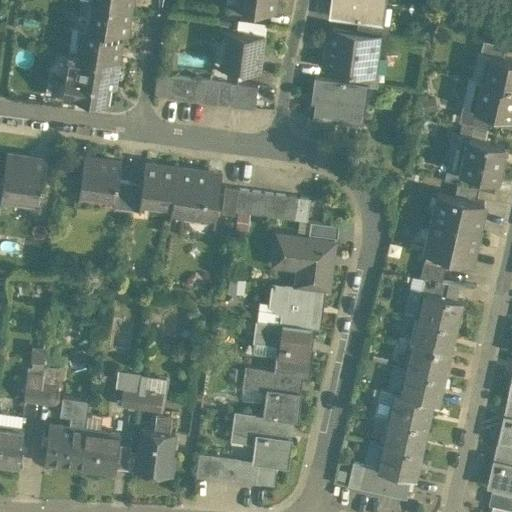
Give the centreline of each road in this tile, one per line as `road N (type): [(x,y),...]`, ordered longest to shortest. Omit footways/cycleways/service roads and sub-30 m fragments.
road 1 (residential): [(305,511),(374,229),(354,178),(280,148)]
road 2 (residential): [(447,511),(511,259)]
road 3 (residential): [(280,148),(302,0)]
road 4 (residential): [(141,133),(0,115)]
road 5 (residential): [(280,148),(141,133)]
road 6 (residential): [(141,133),(162,0)]
